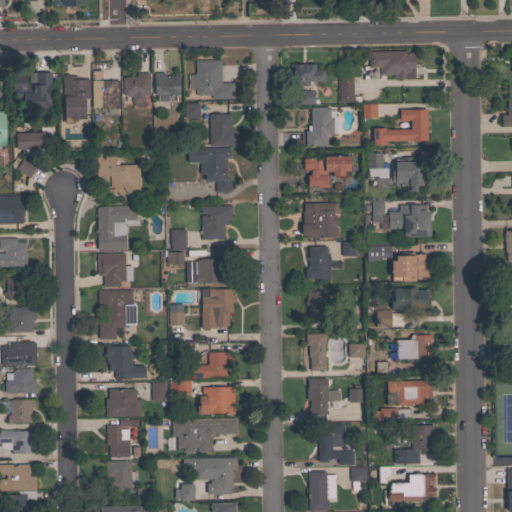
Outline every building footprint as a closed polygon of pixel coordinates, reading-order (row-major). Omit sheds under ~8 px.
[(79,8),(79,0),(45,0),(45,7),(79,8)] [(405,51),(405,53),(412,53),(412,58),(413,59),(413,62),(413,64),(413,78),(393,78),(393,74),(379,74),(379,67),(368,67),(368,51),(405,51)] [(219,60),(220,82),(233,82),(233,99),(231,99),(231,98),(211,99),(211,95),(195,95),(195,90),(194,90),(194,89),(188,89),(187,74),(193,74),(193,73),(195,73),(194,60),(219,60)] [(313,64),(314,70),(323,70),(323,81),(308,81),(308,85),(293,86),(292,64),(313,64)] [(118,108),(107,109),(107,114),(99,114),(99,107),(91,107),(91,70),(100,70),(100,80),(118,80),(118,108)] [(85,71),(85,81),(87,81),(87,91),(86,91),(86,95),(78,95),(78,97),(62,97),(62,75),(69,75),(69,71),(85,71)] [(49,72),(50,106),(45,106),(45,109),(21,109),(21,97),(13,97),(13,93),(12,93),(11,72),(24,72),(25,87),(31,87),(31,85),(35,85),(35,72),(49,72)] [(148,72),(148,95),(142,95),(142,102),(131,102),(131,95),(130,95),(130,96),(125,96),(125,95),(122,95),(122,76),(136,76),(136,72),(148,72)] [(178,94),(175,94),(175,101),(157,101),(157,94),(153,94),(153,73),(163,72),(163,76),(173,76),(173,72),(178,72),(178,94)] [(352,102),(338,102),(338,76),(351,76),(352,102)] [(511,125),(500,125),(500,115),(506,115),(506,99),(507,99),(506,84),(511,84),(511,125)] [(312,90),(313,103),(299,104),(299,91),(312,90)] [(198,103),(198,118),(183,118),(183,103),(198,103)] [(375,103),(375,117),(361,117),(361,104),(375,103)] [(328,107),(329,118),(332,118),(332,134),(325,134),(325,145),(305,146),(305,144),(301,145),(300,132),(304,132),(304,131),(307,130),(307,125),(310,125),(309,107),(328,107)] [(425,109),(426,140),(384,141),(384,144),(371,144),(371,128),(384,128),(384,130),(409,129),(409,120),(398,120),(398,109),(425,109)] [(0,145),(0,111),(5,111),(5,114),(9,114),(10,145),(0,145)] [(229,114),(229,128),(233,128),(233,145),(208,145),(208,136),(203,137),(203,123),(208,123),(207,114),(229,114)] [(40,133),(40,125),(52,125),(52,138),(45,138),(46,154),(21,155),(21,149),(14,149),(14,134),(40,133)] [(229,148),(229,158),(225,158),(226,178),(230,178),(230,192),(214,192),(214,182),(211,182),(211,180),(204,180),(204,174),(199,174),(199,162),(187,162),(186,149),(229,148)] [(135,189),(135,192),(128,192),(128,193),(122,193),(122,194),(117,194),(117,192),(102,192),(102,176),(95,176),(95,173),(96,173),(95,158),(91,158),(91,151),(112,150),(112,156),(113,156),(113,164),(138,164),(138,189),(135,189)] [(380,153),(380,167),(376,167),(376,176),(367,176),(366,168),(365,168),(365,153),(380,153)] [(37,165),(28,177),(15,168),(24,156),(37,165)] [(348,156),(348,171),(342,171),(342,176),(331,176),(331,171),(325,171),(326,187),(315,187),(315,186),(306,186),(306,175),(309,175),(309,170),(302,170),(302,159),(323,158),(323,156),(348,156)] [(415,185),(415,191),(407,191),(407,185),(393,185),(393,182),(390,182),(390,163),(393,163),(393,161),(421,161),(422,185),(415,185)] [(24,211),(21,211),(21,223),(0,223),(0,195),(23,195),(24,211)] [(382,215),(379,215),(379,222),(370,222),(370,217),(366,217),(366,225),(363,225),(363,215),(370,215),(369,202),(382,201),(382,215)] [(331,202),(332,215),(334,215),(334,225),(332,225),(333,237),(303,238),(303,235),(300,235),(300,224),(302,224),(301,211),(303,211),(302,203),(331,202)] [(134,205),(135,224),(125,224),(125,232),(124,232),(124,249),(97,250),(95,206),(134,205)] [(231,217),(226,217),(227,224),(222,224),(222,238),(200,239),(199,206),(231,205),(231,217)] [(428,236),(402,236),(402,228),(387,228),(386,212),(398,212),(398,205),(425,205),(425,212),(428,212),(428,236)] [(184,250),(169,250),(169,229),(184,229),(184,250)] [(511,230),(511,261),(505,262),(505,252),(503,252),(503,231),(511,230)] [(0,238),(15,238),(15,242),(24,242),(24,253),(26,253),(26,256),(25,256),(25,263),(22,263),(22,266),(0,266),(0,253),(3,253),(3,249),(0,249),(0,238)] [(354,241),(354,256),(341,256),(341,241),(354,241)] [(389,245),(389,257),(377,257),(377,260),(365,260),(365,246),(389,245)] [(325,246),(326,254),(328,254),(329,278),(304,278),(304,269),(307,269),(307,246),(325,246)] [(182,263),(165,263),(165,256),(159,256),(159,250),(165,250),(165,252),(182,252),(182,263)] [(123,252),(123,266),(131,266),(131,280),(119,280),(119,286),(102,287),(102,275),(96,275),(96,253),(123,252)] [(413,280),(400,281),(400,280),(390,280),(390,277),(389,277),(389,261),(390,261),(390,259),(393,256),(410,255),(410,254),(422,254),(423,260),(427,260),(427,265),(427,276),(413,276),(413,280)] [(219,259),(219,275),(226,274),(226,283),(218,283),(218,282),(201,282),(201,283),(195,283),(195,286),(184,286),(184,273),(190,273),(190,261),(193,261),(199,259),(219,259)] [(12,278),(11,269),(19,269),(20,299),(5,300),(5,296),(3,296),(2,292),(5,292),(5,278),(12,278)] [(231,288),(231,294),(234,294),(234,302),(231,302),(231,312),(227,312),(227,326),(226,326),(226,328),(215,328),(215,326),(213,326),(213,315),(205,315),(204,298),(200,298),(200,289),(231,288)] [(415,288),(415,289),(427,289),(428,308),(416,308),(416,309),(407,309),(407,312),(398,312),(398,309),(390,309),(390,296),(392,296),(392,288),(415,288)] [(307,305),(305,305),(304,289),(312,289),(312,291),(325,291),(326,295),(335,294),(335,300),(331,301),(332,318),(331,318),(331,322),(310,323),(310,319),(308,319),(307,305)] [(131,290),(131,303),(124,303),(124,327),(114,327),(114,339),(97,339),(97,321),(105,321),(105,310),(97,310),(96,290),(131,290)] [(33,320),(31,320),(32,332),(8,332),(8,316),(4,316),(4,307),(33,306),(33,320)] [(168,325),(168,306),(181,306),(181,313),(183,313),(183,316),(181,316),(181,325),(168,325)] [(389,310),(389,326),(375,327),(375,310),(389,310)] [(354,317),(354,328),(341,329),(341,317),(354,317)] [(324,333),(325,342),(323,342),(324,370),(309,370),(309,357),(307,357),(307,345),(305,345),(305,334),(324,333)] [(429,334),(429,359),(395,359),(394,340),(408,339),(410,335),(429,334)] [(181,337),(181,344),(190,343),(190,354),(178,354),(178,343),(167,344),(167,337),(181,337)] [(34,342),(34,365),(0,366),(0,346),(8,346),(8,343),(34,342)] [(363,343),(363,356),(347,357),(346,343),(363,343)] [(128,345),(128,353),(129,353),(130,366),(143,366),(144,377),(129,377),(129,379),(114,379),(114,371),(108,371),(108,363),(105,363),(105,355),(104,355),(104,346),(128,345)] [(228,352),(228,356),(232,356),(232,366),(228,366),(228,376),(209,376),(209,378),(191,378),(191,365),(207,365),(207,352),(228,352)] [(385,360),(386,372),(375,372),(374,361),(385,360)] [(30,368),(30,379),(34,379),(34,392),(29,392),(15,392),(15,393),(4,393),(4,381),(6,381),(6,380),(12,380),(11,371),(12,371),(12,368),(30,368)] [(325,378),(325,384),(328,384),(328,387),(326,387),(326,390),(338,390),(338,401),(325,401),(325,411),(326,410),(326,414),(309,414),(308,400),(305,400),(305,387),(306,386),(306,379),(325,378)] [(189,380),(189,392),(168,392),(168,380),(189,380)] [(429,380),(429,395),(420,396),(421,403),(412,404),(412,405),(395,405),(395,391),(386,392),(385,381),(429,380)] [(164,381),(165,400),(150,401),(150,382),(164,381)] [(233,387),(233,403),(232,403),(232,411),(229,411),(229,413),(196,413),(196,406),(198,406),(198,395),(201,395),(201,387),(233,387)] [(134,388),(134,399),(139,399),(139,415),(104,416),(104,399),(107,399),(107,389),(134,388)] [(359,389),(359,402),(347,402),(347,389),(359,389)] [(34,399),(34,407),(31,407),(31,410),(30,410),(30,422),(11,422),(11,423),(7,424),(6,415),(9,415),(9,400),(34,399)] [(409,408),(409,419),(394,419),(387,419),(387,410),(394,410),(394,409),(409,408)] [(236,418),(236,434),(214,434),(209,440),(209,441),(210,441),(210,450),(207,450),(207,451),(197,451),(197,450),(196,450),(196,447),(192,448),(192,450),(190,452),(186,452),(183,450),(182,447),(176,448),(175,436),(170,436),(170,419),(236,418)] [(136,419),(137,426),(119,426),(119,429),(127,429),(127,449),(119,449),(119,451),(108,451),(108,443),(105,443),(105,425),(118,425),(118,419),(136,419)] [(342,433),(341,433),(341,446),(330,446),(330,451),(351,451),(351,464),(337,464),(337,458),(326,458),(326,462),(317,462),(316,424),(342,423),(342,433)] [(432,450),(423,450),(423,449),(417,449),(417,463),(403,463),(403,450),(410,449),(409,425),(432,425),(432,450)] [(0,430),(11,430),(11,431),(33,430),(34,452),(11,453),(10,442),(0,442),(0,430)] [(234,458),(235,470),(231,470),(231,471),(232,472),(232,476),(231,477),(231,488),(229,488),(229,493),(206,494),(206,483),(209,483),(209,481),(213,480),(213,479),(192,479),(192,470),(184,470),(184,459),(234,458)] [(130,491),(111,491),(110,478),(105,478),(104,461),(129,461),(130,491)] [(28,464),(28,476),(35,476),(35,490),(0,490),(0,478),(5,478),(5,464),(28,464)] [(388,466),(388,476),(385,476),(385,483),(377,483),(377,466),(388,466)] [(365,467),(365,481),(357,481),(358,489),(351,489),(351,481),(349,481),(349,467),(365,467)] [(500,511),(511,511),(511,470),(501,470),(500,511)] [(324,471),(324,475),(335,475),(335,480),(333,480),(334,497),(325,498),(325,501),(326,501),(327,510),(307,511),(306,471),(324,471)] [(432,474),(432,480),(426,480),(426,487),(433,487),(433,495),(400,496),(400,486),(407,486),(406,474),(432,474)] [(193,500),(180,500),(180,498),(176,498),(176,485),(192,484),(193,500)] [(150,486),(150,501),(135,501),(135,486),(150,486)] [(24,494),(24,492),(35,492),(35,499),(25,499),(25,505),(30,505),(30,511),(3,511),(3,495),(24,494)] [(234,503),(234,511),(209,511),(209,503),(234,503)]
